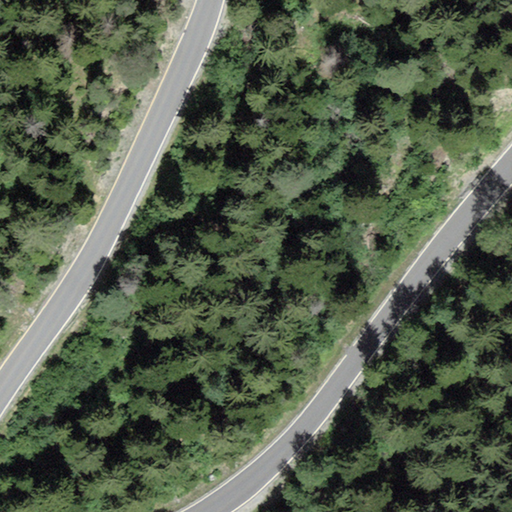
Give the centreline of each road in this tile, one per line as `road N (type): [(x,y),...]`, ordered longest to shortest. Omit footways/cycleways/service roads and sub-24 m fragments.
road 1 (tertiary): [(511,165),(431,257),(305,425),(204,511)]
road 2 (tertiary): [(0,394),(110,224),(210,0)]
